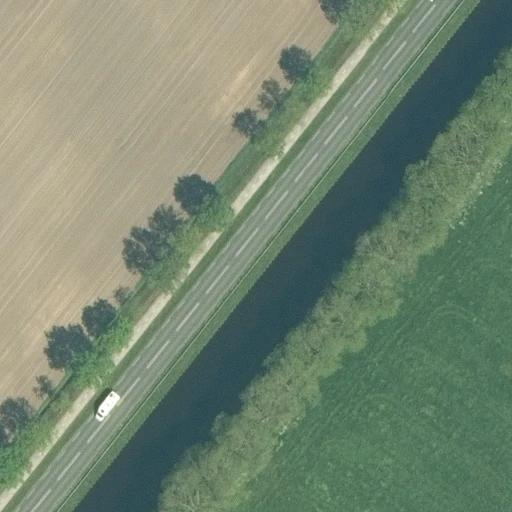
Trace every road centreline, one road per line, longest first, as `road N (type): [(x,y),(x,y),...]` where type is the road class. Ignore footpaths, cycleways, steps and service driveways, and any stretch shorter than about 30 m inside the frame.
road 1 (primary): [(33,511),(438,0)]
road 2 (track): [(511,82),(165,511)]
